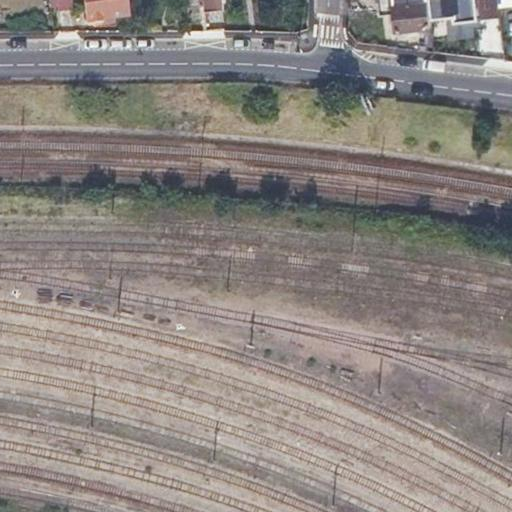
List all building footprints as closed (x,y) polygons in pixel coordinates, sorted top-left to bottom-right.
[(51,0),(53,12),(70,9),(69,0),(51,0)] [(126,0),(84,0),(86,18),(128,13),(126,0)] [(198,0),(199,3),(202,13),(218,10),(216,0),(198,0)] [(429,31),(428,10),(427,0),(375,0),(377,13),(390,13),(392,33),(429,31)] [(427,0),(428,10),(452,10),(453,17),(501,16),(500,7),(499,0),(427,0)]
